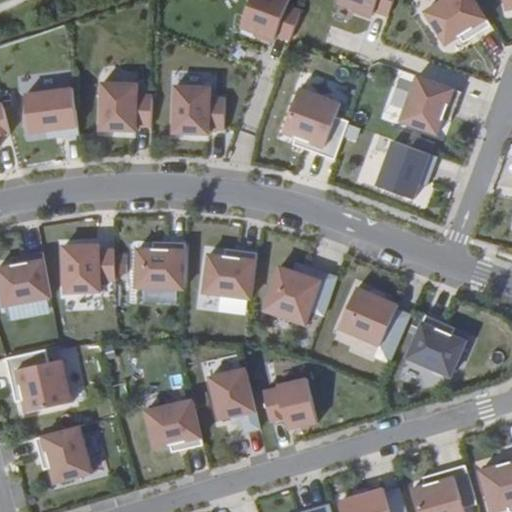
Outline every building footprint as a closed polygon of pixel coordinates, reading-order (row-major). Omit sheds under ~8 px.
[(252,0),(241,29),(260,37),(258,41),(272,47),(276,38),(289,43),(301,13),(288,8),(290,0),(252,0)] [(341,0),(339,7),(358,14),(357,17),(371,22),(374,13),(388,18),(394,0),(341,0)] [(473,0),(445,0),(423,14),(445,48),(487,21),(473,0)] [(456,91),(416,76),(399,123),(439,138),(456,91)] [(138,84),(104,83),(102,133),(136,134),(136,129),(151,129),(152,95),(138,94),(138,84)] [(210,87),(175,85),(173,135),(208,137),(209,132),(223,132),(225,97),(210,97),(210,87)] [(73,88),(23,94),(28,134),(78,128),(73,88)] [(343,101),(302,88),(288,133),(328,146),(343,101)] [(0,137),(10,135),(3,106),(0,106),(0,137)] [(393,141),(375,188),(415,203),(432,156),(393,141)] [(99,246),(64,247),(66,295),(101,293),(101,283),(115,283),(114,250),(99,251),(99,246)] [(185,248),(135,247),(134,289),(184,291),(185,248)] [(257,259),(207,252),(202,294),(251,301),(257,259)] [(43,257),(0,265),(0,296),(2,308),(51,299),(43,257)] [(323,281),(281,266),(266,311),(307,326),(323,281)] [(401,304),(360,286),(342,328),(395,351),(411,313),(400,308),(401,304)] [(470,341),(424,321),(407,360),(453,379),(470,341)] [(63,360),(19,369),(27,413),(71,404),(63,360)] [(246,368),(209,377),(219,421),(256,412),(246,368)] [(276,388),(264,391),(271,424),(284,421),(286,431),(315,424),(304,377),(275,383),(276,388)] [(192,400),(144,411),(153,452),(202,441),(192,400)] [(42,438),(54,486),(93,476),(80,427),(42,438)] [(511,462),(483,470),(494,511),(500,511),(511,509),(511,462)] [(413,490),(419,511),(466,511),(458,478),(413,490)]
